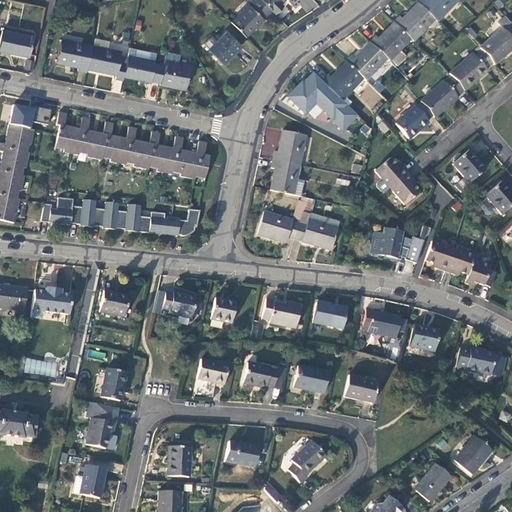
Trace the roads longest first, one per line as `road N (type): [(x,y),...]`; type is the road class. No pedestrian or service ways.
road 1 (residential): [(125,511),(147,412),(171,409),(344,427),(362,450),(360,470),(311,511)]
road 2 (tertiary): [(218,265),(410,292),(511,330)]
road 3 (residential): [(0,82),(241,130)]
road 4 (tertiary): [(0,245),(218,265)]
road 5 (residential): [(363,0),(293,55),(241,130)]
road 6 (residential): [(241,130),(218,265)]
